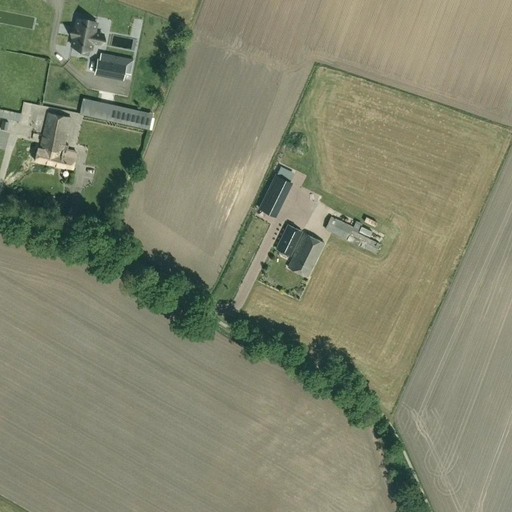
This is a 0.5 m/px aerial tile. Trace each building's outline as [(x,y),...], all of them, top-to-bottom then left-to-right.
[(95,23),(78,19),(77,19),(75,29),(75,30),(74,34),(74,35),(72,45),(72,46),(73,46),(82,48),(81,54),(88,55),(89,49),(90,49),(90,50),(91,50),(91,49),(92,42),(101,44),(103,35),(94,33),(96,23),(96,22),(95,22),(95,23)] [(123,78),(126,64),(98,59),(96,73),(123,78)] [(58,105),(63,78),(39,74),(34,100),(58,105)] [(21,114),(0,109),(0,117),(20,121),(21,114)] [(35,161),(53,165),(54,155),(61,156),(62,151),(75,154),(76,152),(63,150),(69,118),(47,113),(40,148),(37,148),(35,161)] [(78,128),(78,149),(90,149),(91,128),(78,128)] [(91,148),(137,153),(139,135),(125,134),(125,131),(110,129),(110,134),(93,132),(91,148)] [(72,169),(75,154),(62,151),(61,156),(54,155),(53,165),(72,169)] [(90,177),(77,175),(74,190),(88,192),(89,185),(95,186),(98,167),(128,172),(131,160),(89,152),(87,165),(92,166),(90,177)] [(276,174),(259,208),(274,215),(290,181),(276,174)] [(349,233),(352,224),(336,219),(333,229),(349,233)] [(301,231),(288,225),(277,249),(290,255),(301,231)] [(324,243),(305,233),(288,267),(308,277),(324,243)]
